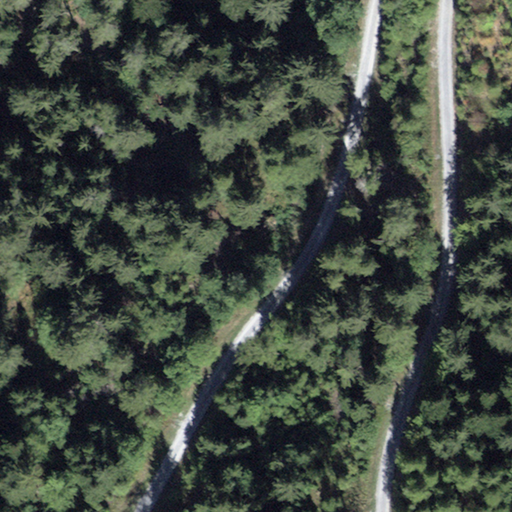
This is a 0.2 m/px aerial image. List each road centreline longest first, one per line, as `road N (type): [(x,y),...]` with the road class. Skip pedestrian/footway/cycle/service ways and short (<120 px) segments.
road 1 (track): [(126,511),(356,97),(383,0)]
road 2 (track): [(462,0),(437,186),(380,452),(375,511)]
